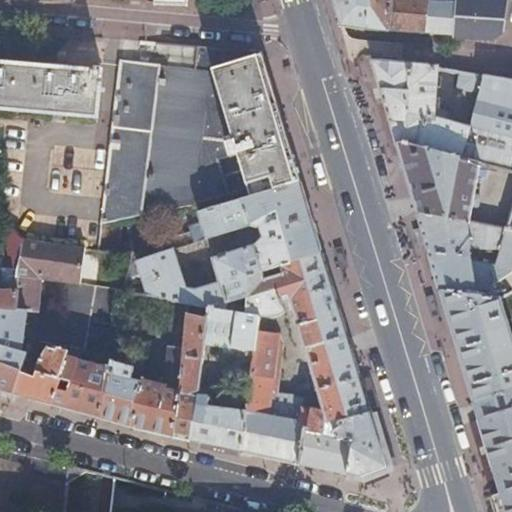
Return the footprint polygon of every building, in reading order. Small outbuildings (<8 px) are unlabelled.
[(329,0),(337,27),(367,30),(365,0),(329,0)] [(365,0),(367,30),(386,32),(386,30),(390,0),(365,0)] [(390,0),(386,30),(454,36),(484,43),(501,30),(505,0),(390,0)] [(194,68),(119,61),(99,223),(116,220),(197,204),(199,211),(249,198),(237,156),(228,158),(223,142),(232,140),(211,69),(261,55),(260,51),(196,45),(194,68)] [(299,183),(289,151),(280,119),(271,87),(261,55),(211,69),(232,140),(223,142),(228,158),(237,156),(249,198),(299,183)] [(383,102),(395,145),(479,166),(511,173),(511,80),(459,71),(455,88),(476,93),(468,125),(432,116),(436,67),(371,62),(383,102)] [(0,63),(0,108),(96,117),(101,67),(93,67),(93,72),(0,63)] [(479,166),(395,145),(413,203),(415,210),(468,221),(479,166)] [(137,254),(133,253),(131,263),(140,265),(146,296),(147,297),(158,299),(190,304),(209,308),(235,312),(247,314),(249,276),(321,254),(317,242),(314,230),(310,218),(305,201),(299,183),(249,198),(199,211),(207,239),(249,227),(261,230),(262,237),(256,247),(213,260),(220,284),(199,291),(186,288),(174,251),(139,260),(137,254)] [(511,229),(506,228),(468,221),(415,210),(421,232),(428,253),(431,266),(439,291),(499,300),(511,292),(511,229)] [(116,220),(99,223),(96,251),(112,252),(116,220)] [(0,309),(2,310),(14,311),(22,240),(6,226),(1,273),(0,292),(0,309)] [(79,284),(84,247),(22,240),(14,311),(26,312),(26,311),(38,312),(41,280),(79,284)] [(304,428),(321,433),(324,416),(332,414),(335,425),(369,414),(362,392),(354,365),(346,337),(336,303),(321,254),(249,276),(247,314),(257,315),(252,351),(246,403),(245,410),(265,415),(297,423),(304,427),(304,428)] [(511,342),(499,300),(439,291),(455,346),(472,403),(511,390),(511,342)] [(125,293),(111,366),(108,376),(98,416),(107,419),(128,424),(131,425),(133,407),(139,384),(130,382),(147,297),(146,296),(125,293)] [(133,407),(131,425),(148,429),(172,434),(178,391),(190,304),(158,299),(152,325),(172,328),(172,333),(169,333),(163,384),(140,378),(139,384),(133,407)] [(204,345),(209,308),(190,304),(178,391),(172,434),(181,436),(190,439),(197,395),(204,345)] [(235,312),(209,308),(204,345),(231,348),(235,312)] [(26,312),(14,311),(2,310),(0,322),(0,389),(14,394),(21,373),(28,353),(23,352),(26,312)] [(257,315),(247,314),(235,312),(231,348),(252,351),(257,315)] [(21,373),(14,394),(21,395),(46,402),(53,405),(66,354),(69,352),(67,341),(58,338),(49,346),(39,360),(33,376),(21,373)] [(66,354),(53,405),(55,405),(85,413),(98,416),(108,376),(111,366),(66,354)] [(511,511),(511,390),(472,403),(490,463),(499,494),(504,511),(511,511)] [(197,395),(190,439),(205,442),(217,444),(224,399),(197,395)] [(246,403),(224,399),(217,444),(230,448),(238,450),(240,450),(245,410),(246,403)] [(382,409),(369,414),(335,425),(332,414),(324,416),(321,433),(335,437),(336,435),(353,439),(346,474),(353,476),(359,477),(398,464),(391,440),(382,409)] [(245,410),(240,450),(255,454),(260,455),(281,459),(295,463),(299,463),(304,428),(304,427),(297,423),(265,415),(245,410)] [(321,433),(304,428),(299,463),(323,469),(346,474),(353,439),(336,435),(335,437),(321,433)] [(491,511),(504,511),(499,494),(487,498),(491,511)]
